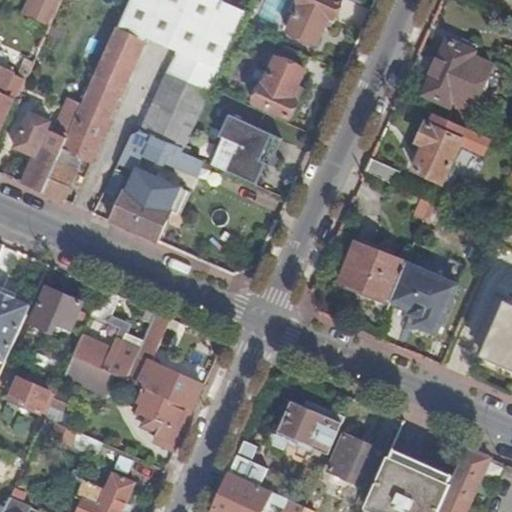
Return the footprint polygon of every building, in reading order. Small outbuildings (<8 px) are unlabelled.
[(59,10),(37,0),(30,0),(24,15),(51,27),(59,10)] [(37,0),(59,10),(62,0),(37,0)] [(186,150),(213,91),(241,27),(252,0),(130,0),(83,105),(44,193),(64,202),(82,159),(91,163),(147,44),(177,56),(143,132),(186,150)] [(343,3),(336,0),(302,0),(300,5),(302,6),(289,34),(318,46),(330,19),(335,21),(343,3)] [(464,53),(467,47),(447,39),(423,94),(449,106),(452,99),(473,108),(477,98),(482,95),(486,92),(488,88),(489,83),(487,76),(492,66),(472,57),(464,53)] [(307,72),(312,59),(283,46),(277,59),(307,72)] [(474,50),(467,47),(464,53),(472,57),(474,50)] [(294,100),(307,72),(277,59),(265,87),(263,87),(255,104),(291,121),(300,103),(294,100)] [(0,133),(14,100),(18,102),(27,80),(14,75),(13,69),(4,65),(0,67),(0,133)] [(24,185),(44,193),(83,105),(69,99),(58,122),(63,124),(59,134),(49,130),(53,122),(31,113),(16,148),(37,157),(24,185)] [(491,139),(435,114),(430,125),(428,124),(420,141),(426,144),(416,170),(444,182),(461,144),(484,155),(491,139)] [(113,223),(158,243),(182,189),(137,168),(142,158),(164,166),(165,164),(199,178),(206,162),(185,153),(186,150),(143,132),(132,134),(116,168),(134,176),(113,223)] [(235,149),(227,166),(263,182),(271,165),(266,163),(271,149),(243,137),(237,150),(235,149)] [(372,157),(366,171),(395,184),(401,170),(372,157)] [(433,200),(443,205),(446,198),(427,189),(424,196),(433,200)] [(435,225),(443,205),(433,200),(425,221),(430,223),(435,225)] [(343,282),(393,301),(408,263),(359,243),(343,282)] [(408,263),(393,301),(394,302),(409,263),(408,263)] [(460,284),(409,263),(394,302),(419,312),(414,324),(439,334),(460,284)] [(85,305),(49,289),(32,327),(53,335),(57,326),(72,332),(85,305)] [(111,327),(122,299),(106,292),(94,319),(111,327)] [(0,360),(8,364),(32,309),(0,295),(0,360)] [(511,304),(508,303),(484,357),(511,369),(511,304)] [(153,327),(158,314),(150,311),(144,323),(153,327)] [(156,361),(173,321),(158,314),(153,327),(145,345),(141,355),(156,361)] [(118,377),(129,383),(140,359),(141,355),(145,345),(129,338),(125,346),(117,342),(113,351),(85,339),(76,360),(118,377)] [(148,391),(196,412),(206,388),(140,359),(129,383),(148,391)] [(109,397),(118,377),(76,360),(67,380),(109,397)] [(56,403),(60,394),(62,390),(25,375),(13,401),(44,415),(51,401),(56,403)] [(159,443),(178,452),(183,440),(196,412),(148,391),(139,413),(152,419),(149,429),(162,435),(159,443)] [(49,421),(71,431),(75,421),(63,415),(70,399),(60,394),(56,403),(49,421)] [(330,457),(344,425),(330,420),(332,414),(328,412),(329,410),(307,401),(304,408),(293,403),(282,429),(275,425),(269,439),(271,440),(272,439),(273,440),(270,446),(286,453),(288,447),(310,457),(309,459),(312,460),(316,454),(314,454),(316,450),(330,457)] [(98,460),(105,445),(71,431),(49,421),(43,433),(75,447),(74,449),(98,460)] [(386,455),(346,437),(331,472),(370,490),(386,455)] [(259,450),(245,444),(231,476),(261,489),(269,472),(252,465),(259,450)] [(480,456),(469,451),(452,489),(441,511),(469,511),(492,461),(480,456)] [(16,465),(27,470),(31,463),(19,458),(16,465)] [(394,511),(413,471),(390,460),(366,511),(394,511)] [(441,511),(452,489),(413,471),(394,511),(441,511)] [(82,511),(127,511),(139,485),(117,475),(110,491),(89,483),(82,499),(87,501),(82,511)] [(215,511),(305,511),(307,509),(261,489),(231,476),(217,507),(215,511)] [(32,511),(33,510),(13,501),(8,511),(32,511)]
